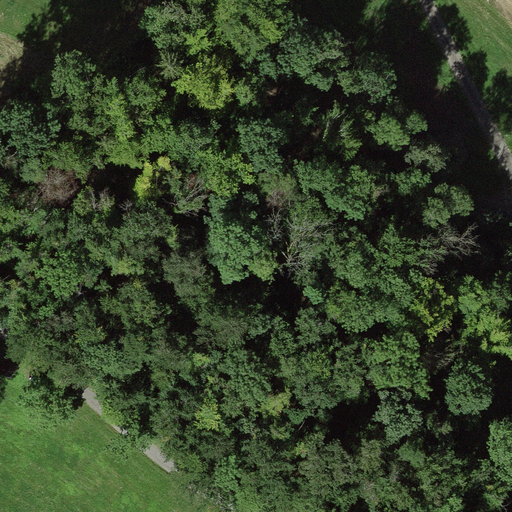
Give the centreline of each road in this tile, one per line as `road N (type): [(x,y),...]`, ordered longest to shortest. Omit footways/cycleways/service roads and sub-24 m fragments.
road 1 (track): [(0,330),(226,511)]
road 2 (track): [(423,0),(511,179)]
